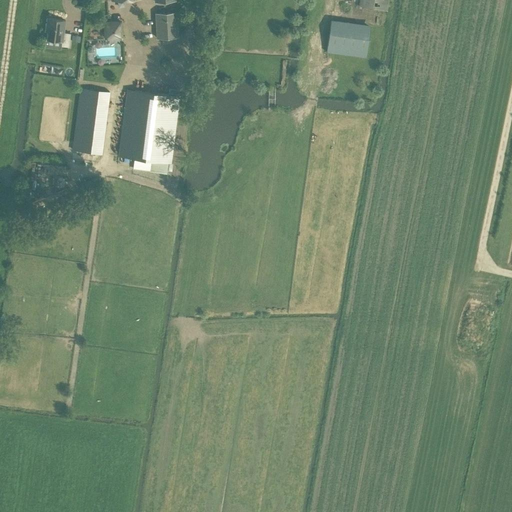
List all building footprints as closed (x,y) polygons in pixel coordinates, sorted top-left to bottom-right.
[(386,11),(387,0),(360,0),(359,6),(386,11)] [(157,38),(177,37),(176,12),(155,13),(157,38)] [(47,39),(48,39),(61,41),(60,46),(69,47),(71,34),(64,33),(66,21),(47,18),(46,31),(48,32),(47,39)] [(124,38),(123,19),(105,19),(105,38),(124,38)] [(366,57),(370,27),(330,22),(326,52),(366,57)] [(101,154),(107,105),(109,92),(81,88),(72,150),(101,154)] [(170,163),(178,104),(179,96),(127,89),(125,104),(118,156),(170,163)]
